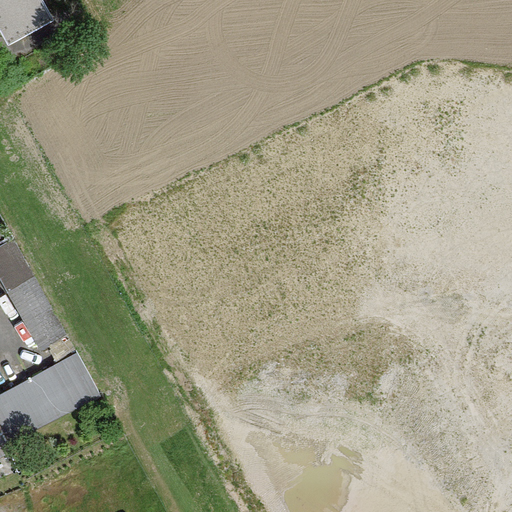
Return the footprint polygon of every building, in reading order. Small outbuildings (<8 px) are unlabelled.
[(41,0),(0,0),(0,30),(7,43),(52,19),(41,0)] [(36,275),(15,238),(0,247),(0,274),(9,291),(36,275)] [(36,275),(9,291),(42,351),(56,342),(69,334),(36,275)] [(69,334),(56,342),(58,346),(52,350),(59,362),(79,352),(69,334)] [(102,395),(79,352),(59,362),(0,393),(0,423),(11,444),(102,395)] [(0,457),(14,450),(11,444),(0,423),(0,457)]
